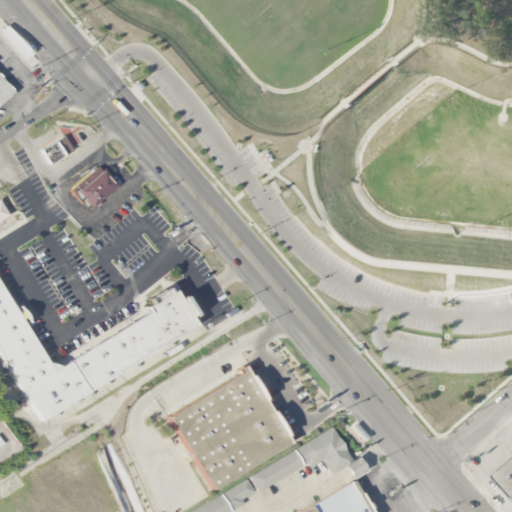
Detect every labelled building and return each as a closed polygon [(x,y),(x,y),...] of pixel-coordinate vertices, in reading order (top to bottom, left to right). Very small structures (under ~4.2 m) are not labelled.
[(0,101),(12,91),(0,77),(0,101)] [(71,152),(64,137),(40,148),(47,163),(71,152)] [(90,209),(117,185),(97,164),(71,188),(90,209)] [(0,359),(37,420),(197,321),(179,290),(174,293),(166,280),(142,295),(150,307),(48,370),(0,291),(0,359)] [(165,411),(206,489),(288,447),(247,368),(165,411)] [(246,474),(254,491),(304,465),(306,468),(320,460),(328,475),(342,467),(348,478),(363,470),(356,456),(348,459),(332,429),(246,474)] [(511,458),(491,475),(511,499),(511,498),(511,458)] [(186,511),(232,511),(242,507),(238,499),(251,493),(245,482),(186,511)] [(296,511),(368,511),(354,483),(296,511)]
